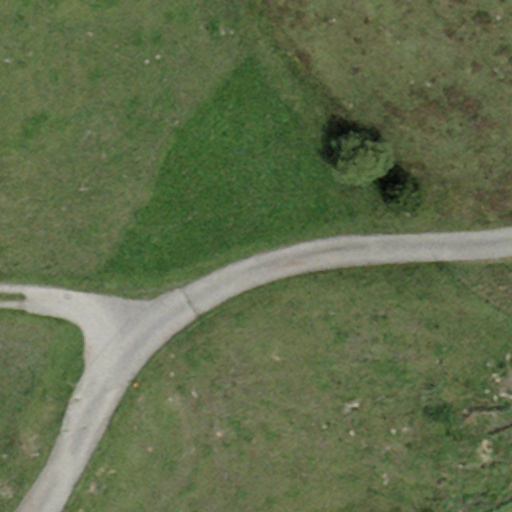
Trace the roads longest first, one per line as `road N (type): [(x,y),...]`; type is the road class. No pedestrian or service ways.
road 1 (track): [(511,242),(275,264),(196,295),(150,328),(115,370),(37,511)]
road 2 (track): [(0,304),(39,302),(150,328)]
